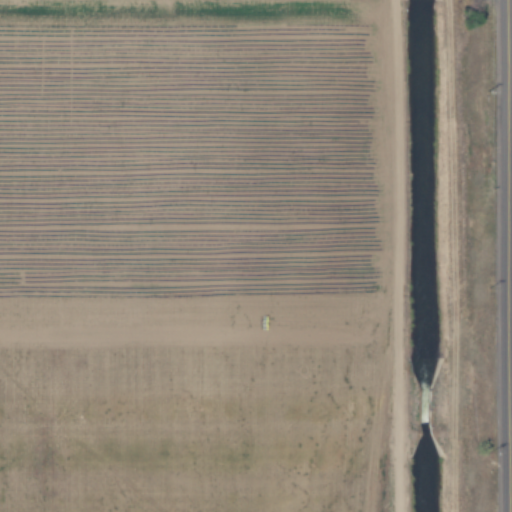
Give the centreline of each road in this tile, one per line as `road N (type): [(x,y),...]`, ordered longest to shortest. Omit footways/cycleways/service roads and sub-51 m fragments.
road 1 (track): [(398,511),(393,0)]
road 2 (tertiary): [(507,511),(507,0)]
